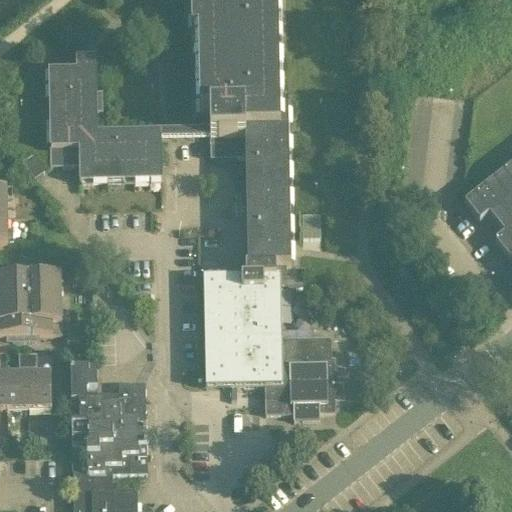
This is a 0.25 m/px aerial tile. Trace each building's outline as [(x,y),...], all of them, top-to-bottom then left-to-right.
[(50,171),(74,171),(78,171),(79,187),(82,187),(82,184),(90,184),(90,187),(124,186),(124,183),(132,183),(132,186),(151,185),(151,182),(159,182),(159,185),(162,185),(161,143),(209,142),(210,158),(235,157),(235,162),(244,162),(246,219),(247,269),(244,269),(245,280),(203,281),(206,392),(265,391),(265,412),(266,418),(293,417),(294,424),(320,424),(319,413),(331,412),(331,400),(342,399),(342,386),(339,386),(338,373),(335,373),(335,361),(331,361),(330,341),(281,342),(280,279),(275,280),(275,269),(291,269),(287,106),(279,106),(277,0),(190,0),(191,11),(194,10),(194,19),(191,19),(191,37),(200,37),(201,46),(197,46),(198,64),(201,64),(201,73),(198,73),(198,91),(201,91),(201,99),(198,99),(199,117),(209,117),(209,134),(181,135),(97,137),(96,62),(84,62),(75,62),(76,74),(48,74),(48,92),(53,92),(54,105),(48,105),(48,107),(54,107),(54,121),(49,121),(50,171)] [(34,183),(38,181),(44,176),(32,159),(22,167),(34,183)] [(511,168),(464,206),(479,226),(489,218),(504,237),(494,245),(509,265),(511,262),(511,168)] [(7,195),(0,194),(0,249),(8,250),(7,195)] [(320,243),(320,219),(302,219),(302,243),(320,243)] [(0,340),(12,340),(12,343),(12,345),(34,345),(33,340),(62,339),(62,333),(61,279),(0,280),(0,340)] [(18,372),(27,372),(27,358),(18,358),(18,372)] [(36,358),(27,358),(27,372),(36,372),(36,358)] [(97,389),(97,370),(70,371),(71,390),(71,405),(79,404),(79,425),(71,425),(72,451),(85,450),(86,464),(86,480),(112,479),(147,478),(146,424),(145,388),(118,389),(119,398),(97,399),(97,404),(87,404),(87,392),(89,389),(97,389)] [(0,413),(8,413),(7,377),(0,377),(0,413)] [(7,377),(8,413),(30,413),(29,377),(7,377)] [(29,377),(30,413),(52,412),(51,377),(29,377)] [(86,464),(72,464),(73,511),(137,511),(137,508),(137,506),(133,506),(133,496),(124,497),(124,493),(112,493),(112,479),(86,480),(86,464)]
